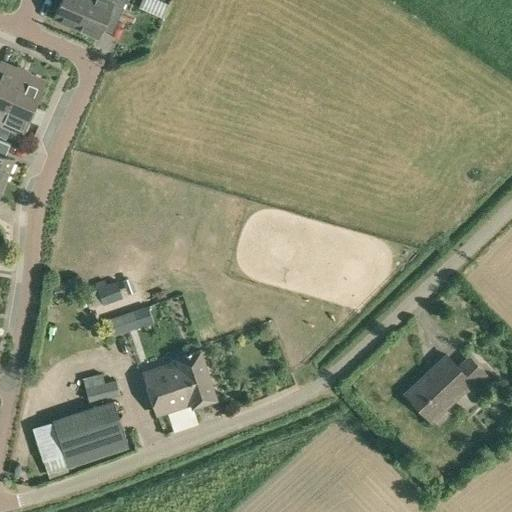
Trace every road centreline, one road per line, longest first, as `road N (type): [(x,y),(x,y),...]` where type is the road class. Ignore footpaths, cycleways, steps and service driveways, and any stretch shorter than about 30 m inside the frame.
road 1 (residential): [(0,505),(296,400),(328,381),(511,210)]
road 2 (residential): [(14,383),(45,180),(96,64),(32,39)]
